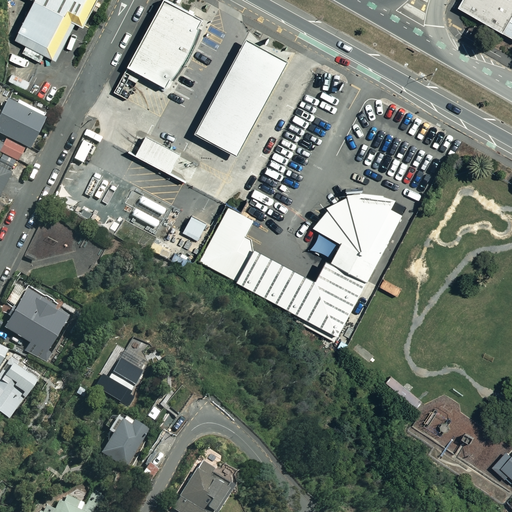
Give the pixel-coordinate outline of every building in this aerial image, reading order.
[(33,0),(14,39),(55,60),(74,22),(82,27),(95,0),(33,0)] [(169,0),(162,0),(127,66),(166,87),(171,78),(172,79),(180,67),(188,54),(194,41),(200,27),(198,27),(203,18),(169,0)] [(511,0),(462,0),(459,6),(501,31),(511,13),(511,0)] [(511,13),(501,31),(511,37),(511,13)] [(288,59),(244,36),(192,132),(236,155),(288,59)] [(42,112),(5,96),(0,107),(0,135),(27,147),(42,112)] [(180,153),(145,134),(140,145),(134,155),(169,173),(175,163),(180,153)] [(23,149),(6,140),(0,150),(0,151),(17,160),(23,149)] [(294,320),(333,341),(406,206),(393,199),(394,198),(382,195),(383,194),(365,192),(365,193),(349,194),(348,193),(345,193),(346,196),(325,206),(327,209),(311,227),(319,231),(309,250),(324,258),(313,279),(252,246),(250,237),(244,234),(252,219),(227,206),(198,261),(297,314),(294,320)] [(73,254),(74,229),(47,214),(24,255),(33,260),(61,253),(73,254)] [(205,224),(189,215),(180,231),(197,240),(205,224)] [(24,349),(39,359),(60,327),(64,329),(72,317),(15,282),(5,298),(11,303),(0,320),(0,324),(28,342),(24,349)] [(40,377),(7,355),(0,364),(0,412),(11,420),(40,377)] [(105,375),(98,371),(90,384),(129,410),(138,397),(131,392),(143,373),(117,356),(105,375)] [(146,429),(105,409),(98,425),(107,429),(93,457),(124,472),(146,429)] [(511,456),(511,457),(506,452),(492,467),(505,479),(509,475),(511,477),(511,456)] [(219,511),(236,481),(195,459),(169,508),(177,511),(219,511)] [(94,511),(103,497),(90,490),(83,503),(50,485),(35,511),(94,511)]
